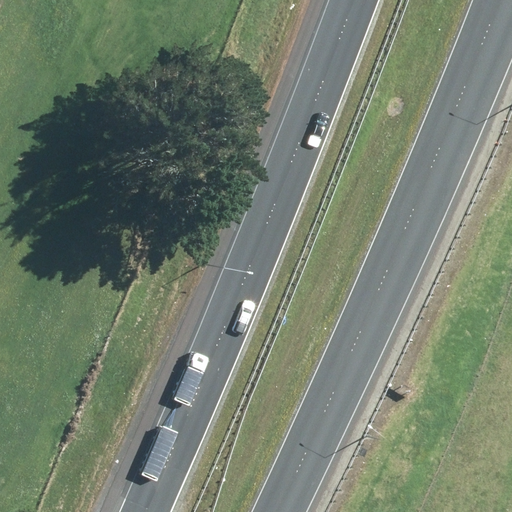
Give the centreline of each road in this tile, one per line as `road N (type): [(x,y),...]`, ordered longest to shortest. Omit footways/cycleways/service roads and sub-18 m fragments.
road 1 (motorway): [(498,0),(433,169),(277,511)]
road 2 (motorway): [(139,511),(210,360),(351,0)]
